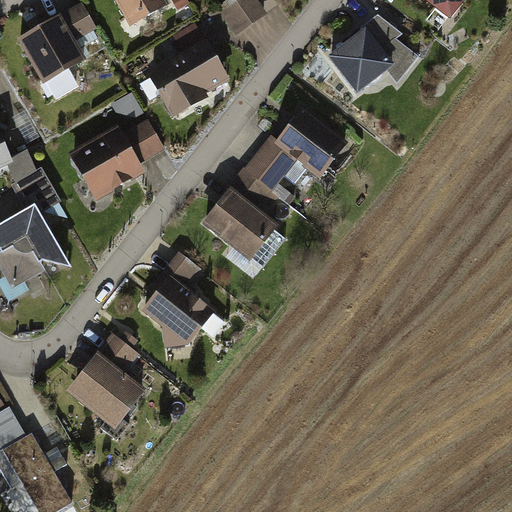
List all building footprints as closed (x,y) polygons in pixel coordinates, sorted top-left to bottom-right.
[(111,0),(131,31),(168,8),(163,0),(111,0)] [(185,0),(177,0),(172,3),(180,16),(191,9),(185,0)] [(268,17),(257,0),(233,0),(210,16),(218,28),(225,22),(236,38),(268,17)] [(418,0),(449,25),(469,0),(418,0)] [(84,7),(17,42),(31,68),(26,71),(37,90),(45,86),(52,98),(77,85),(71,72),(86,65),(76,45),(97,33),(84,7)] [(363,34),(329,60),(358,98),(366,93),(374,92),(384,84),(386,76),(389,74),(398,86),(420,59),(398,42),(404,36),(379,17),(361,30),(363,34)] [(195,24),(173,36),(181,50),(203,37),(195,24)] [(206,43),(147,77),(149,81),(138,86),(150,107),(160,101),(173,125),(209,105),(205,97),(229,83),(206,43)] [(271,137),(244,171),(273,195),(297,166),(320,184),(350,147),(304,111),(279,143),(271,137)] [(272,124),(264,118),(258,126),(266,132),(272,124)] [(119,125),(68,155),(96,202),(144,174),(140,166),(166,151),(148,120),(124,134),(119,125)] [(0,171),(7,168),(12,166),(10,163),(0,141),(0,171)] [(10,163),(12,166),(7,168),(16,186),(38,175),(28,155),(10,163)] [(244,171),(201,227),(251,266),(280,229),(264,216),(278,199),(273,195),(244,171)] [(38,175),(16,186),(12,187),(24,215),(35,209),(40,217),(60,207),(44,172),(38,175)] [(24,215),(0,228),(0,253),(1,256),(0,256),(0,271),(6,282),(0,284),(0,291),(8,305),(29,293),(25,285),(44,274),(39,266),(42,263),(70,270),(40,217),(35,209),(24,215)] [(162,291),(142,315),(163,330),(165,349),(190,348),(203,335),(218,313),(191,295),(205,274),(179,254),(154,284),(162,291)] [(120,341),(112,335),(84,370),(87,372),(67,396),(104,426),(100,431),(117,444),(130,427),(125,423),(147,394),(125,377),(141,357),(133,352),(139,343),(126,333),(120,341)] [(11,409),(0,415),(0,453),(4,451),(27,438),(11,409)] [(27,438),(4,451),(39,511),(70,511),(76,508),(57,475),(69,467),(59,449),(46,456),(34,434),(27,438)]
